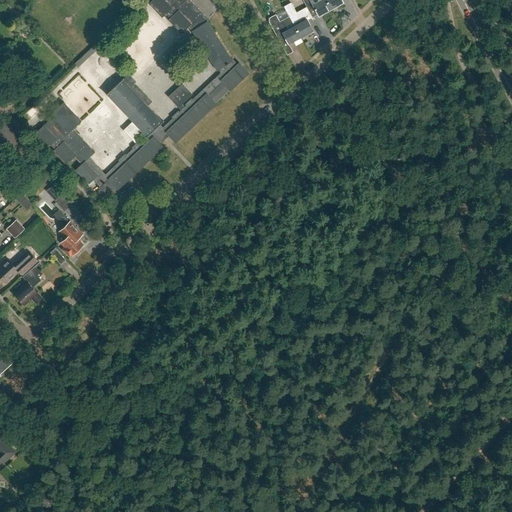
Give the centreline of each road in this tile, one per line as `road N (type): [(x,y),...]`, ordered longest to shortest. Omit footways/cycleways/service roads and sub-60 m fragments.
road 1 (unclassified): [(29,337),(394,0)]
road 2 (track): [(408,188),(304,81)]
road 3 (track): [(511,296),(412,192)]
road 4 (track): [(422,511),(511,418)]
